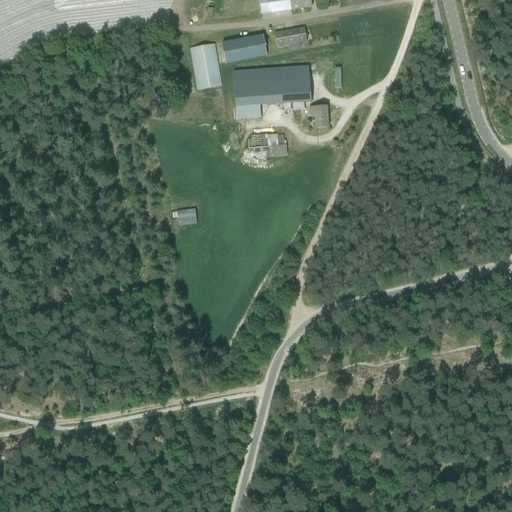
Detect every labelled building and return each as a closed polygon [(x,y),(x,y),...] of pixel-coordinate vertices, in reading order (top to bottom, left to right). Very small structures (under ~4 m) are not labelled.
[(259,0),(260,5),(261,15),(311,7),(309,0),(259,0)] [(274,34),(277,47),(306,42),(304,29),(274,34)] [(222,44),(225,64),(266,56),(263,36),(222,44)] [(190,49),(197,91),(221,87),(214,45),(190,49)] [(260,118),(259,106),(311,102),(308,67),(233,73),(236,120),(260,118)] [(309,107),(300,108),(301,117),(309,117),(315,116),(316,129),(318,129),(328,128),(327,107),(317,108),(309,108),(309,107)] [(268,147),(269,158),(287,157),(286,146),(268,147)] [(195,210),(177,212),(178,220),(179,226),(197,224),(196,218),(195,210)]
